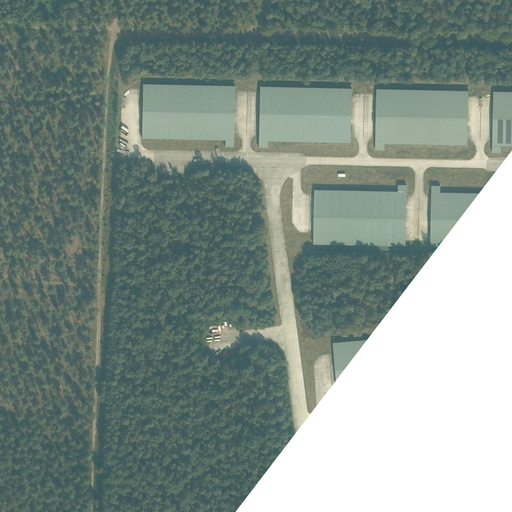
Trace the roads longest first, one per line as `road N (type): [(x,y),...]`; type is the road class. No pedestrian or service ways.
road 1 (track): [(0,26),(511,38)]
road 2 (track): [(95,407),(108,55),(120,0)]
